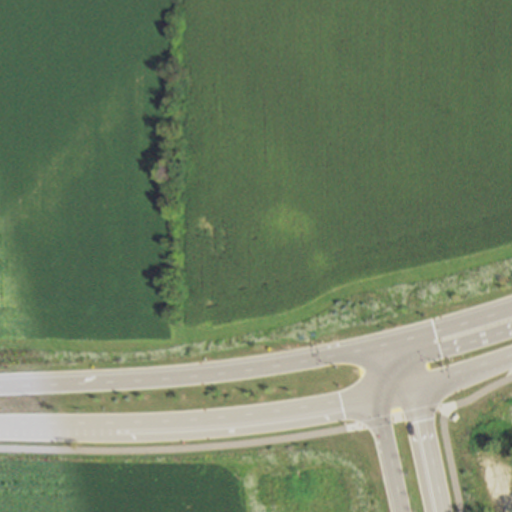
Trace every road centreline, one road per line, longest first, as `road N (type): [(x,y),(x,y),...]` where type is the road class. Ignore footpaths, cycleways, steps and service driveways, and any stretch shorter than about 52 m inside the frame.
road 1 (secondary): [(511,308),(399,342),(243,369)]
road 2 (secondary): [(0,429),(247,420)]
road 3 (secondary): [(243,369),(0,385)]
road 4 (secondary): [(247,420),(413,391)]
road 5 (secondary): [(511,329),(405,366),(380,398)]
road 6 (tertiary): [(438,511),(413,391)]
